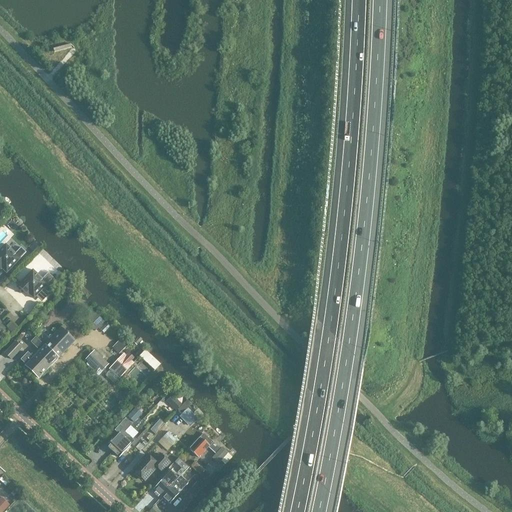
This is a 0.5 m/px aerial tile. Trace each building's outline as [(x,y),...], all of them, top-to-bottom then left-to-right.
[(6,273),(26,252),(21,247),(15,253),(6,244),(0,250),(0,269),(0,270),(2,268),(6,273)] [(33,299),(53,278),(48,273),(42,279),(33,270),(17,286),(28,295),(29,294),(33,299)] [(36,296),(42,301),(52,290),(47,285),(36,296)] [(94,330),(103,320),(95,313),(86,323),(94,330)] [(65,331),(62,328),(61,328),(52,338),(65,351),(75,341),(65,331)] [(44,345),(36,337),(31,342),(39,351),(44,345)] [(65,351),(52,338),(44,345),(58,358),(65,351)] [(127,346),(119,338),(111,346),(119,354),(127,346)] [(11,359),(22,348),(15,342),(4,353),(11,359)] [(58,358),(44,345),(39,351),(36,354),(50,367),(58,358)] [(110,362),(96,349),(86,360),(97,371),(100,368),(103,371),(110,362)] [(134,358),(127,351),(123,354),(133,364),(134,363),(132,360),(134,358)] [(50,367),(36,354),(33,357),(28,353),(21,360),(26,365),(25,365),(39,379),(50,367)] [(133,364),(123,354),(117,361),(118,363),(127,371),(133,364)] [(127,371),(118,363),(110,371),(119,379),(127,371)] [(119,379),(110,371),(109,370),(106,374),(115,383),(119,379)] [(177,409),(180,405),(169,398),(166,402),(177,409)] [(136,407),(128,415),(135,421),(143,413),(136,407)] [(139,440),(135,436),(132,439),(125,432),(132,424),(126,419),(115,430),(118,433),(119,433),(122,436),(123,434),(129,439),(130,439),(133,442),(131,444),(134,446),(139,440)] [(139,440),(147,431),(143,427),(135,436),(139,440)] [(168,442),(172,445),(177,438),(168,432),(163,438),(168,442)] [(113,451),(125,438),(122,436),(119,433),(118,433),(107,446),(113,451)] [(119,457),(131,444),(133,442),(130,439),(129,439),(123,434),(122,436),(125,438),(113,451),(119,457)] [(198,458),(209,447),(216,454),(212,458),(218,463),(220,461),(227,454),(228,453),(222,447),(220,449),(204,434),(189,449),(198,458)] [(144,480),(156,467),(162,472),(170,463),(160,454),(155,460),(152,460),(147,455),(133,470),(136,473),(135,475),(139,478),(141,478),(144,480)] [(224,465),(231,457),(227,454),(220,461),(224,465)] [(185,464),(179,458),(175,463),(181,469),(185,464)] [(170,504),(188,484),(185,481),(191,475),(187,470),(180,477),(162,497),(170,504)] [(162,497),(180,477),(177,473),(170,481),(166,477),(154,489),(162,497)] [(0,509),(2,511),(3,511),(11,504),(2,496),(0,497),(0,509)]
